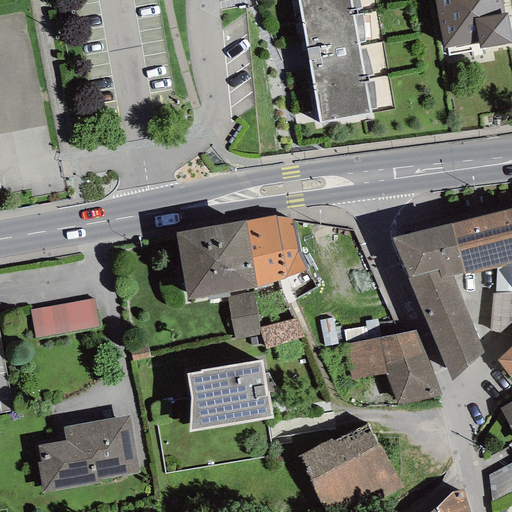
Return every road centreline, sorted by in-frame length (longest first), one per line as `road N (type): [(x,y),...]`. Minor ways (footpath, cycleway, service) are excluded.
road 1 (secondary): [(0,240),(359,178)]
road 2 (residential): [(359,178),(448,395),(476,511)]
road 3 (unknown): [(93,224),(133,423)]
road 4 (secondary): [(359,178),(511,160)]
